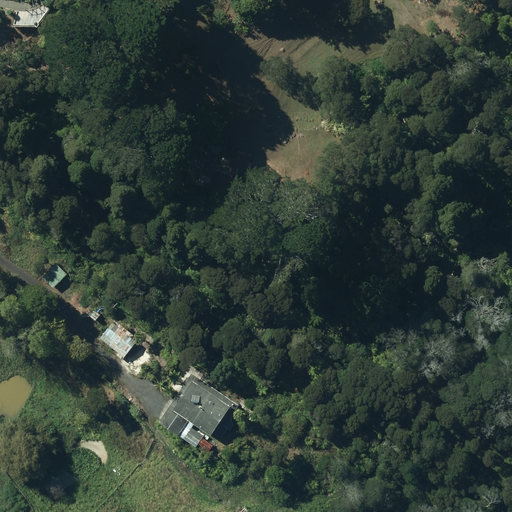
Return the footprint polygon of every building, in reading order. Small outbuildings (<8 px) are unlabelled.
[(185,183),(240,197),(251,155),(196,140),(185,183)] [(279,193),(262,189),(259,204),(276,208),(279,193)] [(57,263),(41,278),(50,288),(66,274),(57,263)] [(116,356),(140,375),(154,357),(132,340),(134,337),(114,320),(99,339),(118,353),(116,356)] [(187,423),(210,438),(213,435),(217,438),(238,407),(191,375),(158,423),(177,437),(187,423)]
